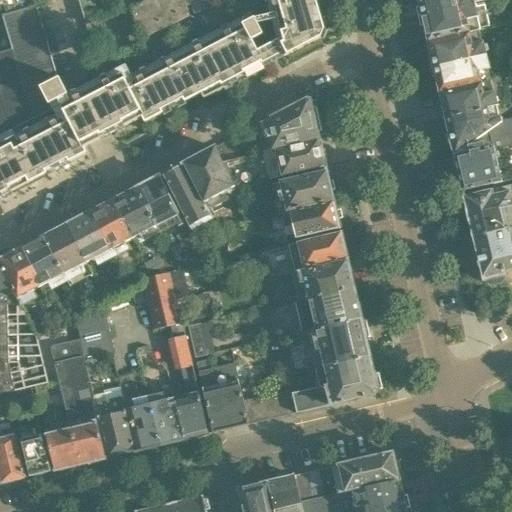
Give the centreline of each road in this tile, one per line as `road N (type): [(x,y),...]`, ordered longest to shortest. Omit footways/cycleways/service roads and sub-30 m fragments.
road 1 (residential): [(453,393),(28,511)]
road 2 (residential): [(0,242),(208,136),(226,117),(369,51)]
road 3 (residential): [(369,51),(429,327),(453,393)]
road 4 (residential): [(482,511),(453,393)]
